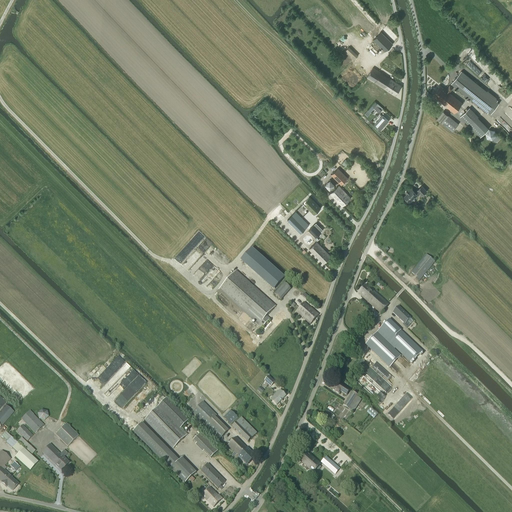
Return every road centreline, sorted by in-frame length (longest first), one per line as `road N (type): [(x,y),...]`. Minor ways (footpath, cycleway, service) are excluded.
road 1 (unclassified): [(261,502),(405,163),(422,94),(409,0)]
road 2 (unclassified): [(243,490),(279,424),(391,150),(405,79),(391,0)]
road 3 (track): [(282,307),(237,265),(211,293),(154,256),(0,98)]
road 4 (track): [(173,454),(135,416),(92,393),(0,303)]
road 5 (track): [(37,452),(59,420),(68,386),(0,319)]
road 6 (track): [(406,384),(511,488)]
